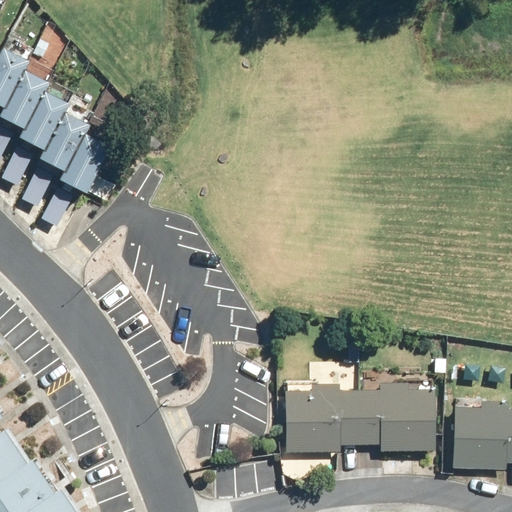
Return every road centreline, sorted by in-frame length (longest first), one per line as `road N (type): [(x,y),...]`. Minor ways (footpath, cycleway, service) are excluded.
road 1 (residential): [(0,236),(101,358),(170,511)]
road 2 (residential): [(511,510),(405,489),(240,511)]
